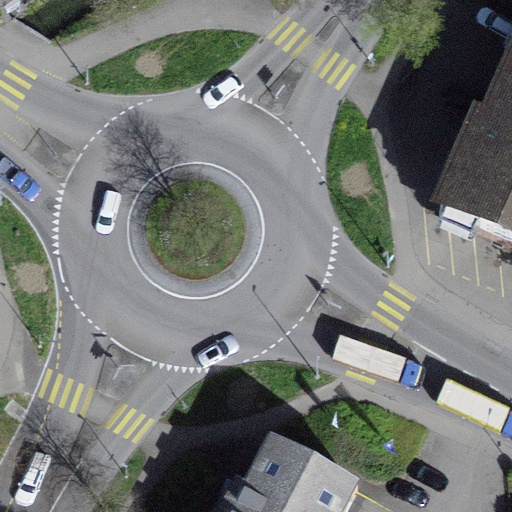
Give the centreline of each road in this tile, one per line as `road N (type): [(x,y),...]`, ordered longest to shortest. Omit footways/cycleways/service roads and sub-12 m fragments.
road 1 (primary): [(279,296),(511,402)]
road 2 (secondary): [(48,511),(135,331)]
road 3 (tertiary): [(354,0),(240,150)]
road 4 (primary): [(240,150),(199,138),(157,142),(120,163),(95,197)]
road 5 (primary): [(279,296),(293,256),(291,214),(272,177),(240,150)]
road 6 (primary): [(135,331),(174,345),(214,343),(240,333),(279,296)]
road 7 (primary): [(95,197),(85,234),(89,272),(107,306),(135,331)]
